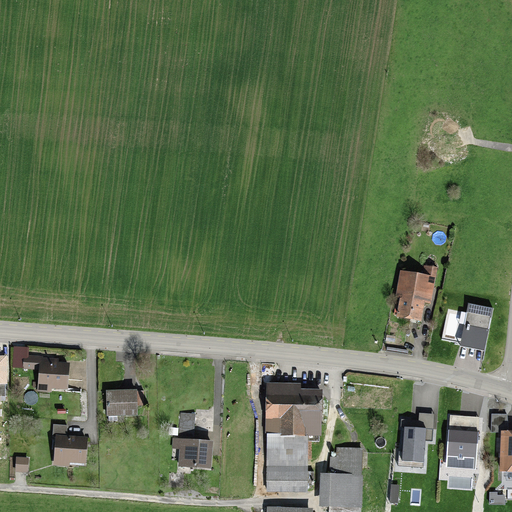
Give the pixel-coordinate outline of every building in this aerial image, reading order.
[(426,275),(403,270),(397,295),(402,296),(398,314),(419,318),(423,298),(429,299),(435,270),(427,268),(426,275)] [(494,309),(469,304),(460,346),(485,351),(494,309)] [(65,358),(22,355),(21,364),(36,365),(35,386),(62,388),(65,358)] [(265,381),(264,485),(302,485),(302,430),(315,430),(315,387),(297,387),(297,381),(265,381)] [(130,388),(104,389),(104,410),(131,409),(130,388)] [(426,428),(404,426),(401,460),(423,462),(426,428)] [(479,432),(449,429),(446,467),(476,469),(479,432)] [(511,430),(501,430),(500,471),(511,471),(511,430)] [(81,435),(51,434),(50,462),(63,463),(63,458),(80,459),(81,435)] [(209,438),(170,437),(170,446),(177,446),(176,460),(209,460),(209,438)] [(356,505),(357,447),(335,447),(335,472),(319,472),(319,504),(356,505)] [(24,457),(12,457),(12,467),(24,466),(24,457)]
